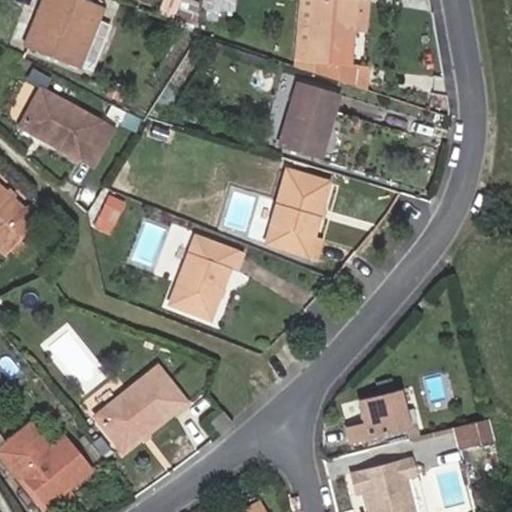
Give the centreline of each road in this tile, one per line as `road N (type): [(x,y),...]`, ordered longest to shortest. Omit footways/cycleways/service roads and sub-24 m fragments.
road 1 (residential): [(453,0),(470,102),(467,186),(284,399)]
road 2 (residential): [(284,399),(194,492),(162,511)]
